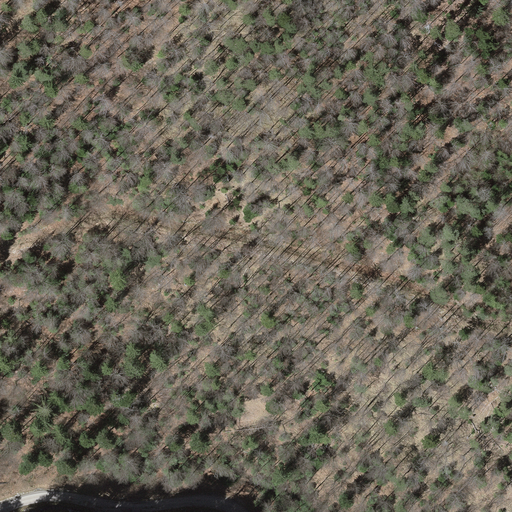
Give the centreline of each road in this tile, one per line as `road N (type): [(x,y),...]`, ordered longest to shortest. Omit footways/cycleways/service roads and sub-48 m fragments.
road 1 (track): [(0,245),(113,211),(363,272),(474,325),(511,329)]
road 2 (tertiary): [(236,511),(213,501),(129,507),(55,495),(0,510)]
